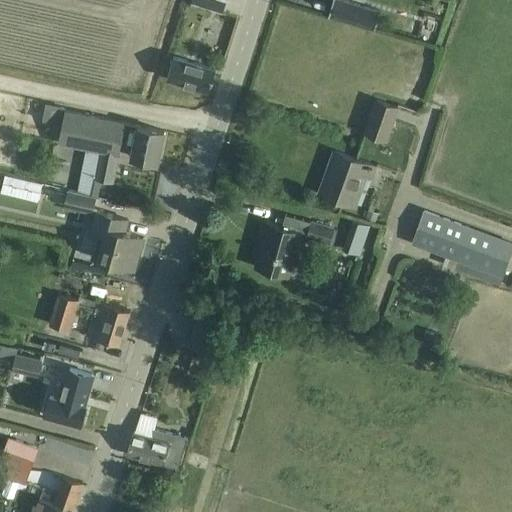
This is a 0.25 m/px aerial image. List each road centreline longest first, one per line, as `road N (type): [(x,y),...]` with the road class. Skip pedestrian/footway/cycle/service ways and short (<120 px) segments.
road 1 (tertiary): [(86,511),(261,0)]
road 2 (unknown): [(0,70),(220,117)]
